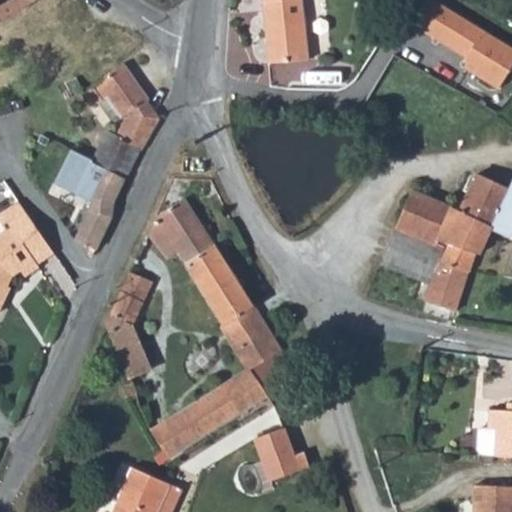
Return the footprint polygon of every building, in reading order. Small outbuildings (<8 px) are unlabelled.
[(0,0),(0,21),(1,21),(25,7),(35,0),(0,0)] [(62,0),(35,0),(25,7),(42,27),(52,22),(72,49),(96,83),(125,63),(80,2),(70,8),(62,0)] [(259,0),(265,64),(306,64),(305,31),(301,0),(259,0)] [(399,0),(392,12),(409,22),(415,13),(423,0),(399,0)] [(470,21),(436,0),(423,0),(415,13),(419,28),(438,41),(454,17),(467,25),(470,21)] [(419,28),(415,13),(409,22),(419,28)] [(481,28),(470,21),(467,25),(454,17),(438,41),(463,57),(481,28)] [(511,62),(511,48),(481,28),(463,57),(462,58),(465,69),(495,88),(511,62)] [(96,83),(85,90),(93,100),(97,99),(107,114),(127,115),(148,100),(125,63),(96,83)] [(70,77),(65,79),(72,93),(82,85),(70,77)] [(127,115),(117,135),(142,150),(159,122),(159,117),(148,100),(127,115)] [(95,160),(128,177),(142,150),(117,135),(110,132),(95,160)] [(95,160),(77,151),(63,181),(95,197),(92,206),(76,240),(96,250),(110,220),(115,201),(128,177),(95,160)] [(410,194),(378,266),(430,286),(439,263),(467,272),(474,254),(478,256),(489,232),(511,243),(511,241),(511,184),(508,192),(479,175),(464,202),(458,214),(410,194)] [(156,213),(146,232),(163,256),(175,251),(223,325),(218,327),(244,369),(151,425),(167,458),(268,397),(264,392),(250,368),(279,351),(251,306),(183,200),(156,213)] [(0,317),(1,318),(8,297),(5,295),(14,273),(20,271),(24,277),(38,268),(36,266),(54,254),(41,234),(19,202),(0,214),(0,231),(2,235),(0,235),(0,317)] [(430,286),(423,302),(450,311),(467,272),(439,263),(430,286)] [(511,269),(495,266),(493,277),(511,279),(511,269)] [(129,271),(103,328),(123,317),(125,321),(128,320),(149,281),(129,271)] [(511,279),(493,277),(492,293),(511,296),(511,279)] [(123,317),(103,328),(125,371),(145,362),(125,321),(123,317)] [(264,392),(288,377),(279,351),(250,368),(264,392)] [(133,377),(130,378),(119,385),(125,398),(140,391),(133,377)] [(467,455),(484,456),(511,457),(511,401),(500,401),(499,408),(477,406),(476,428),(469,427),(467,455)] [(281,426),(253,436),(268,476),(306,463),(302,450),(292,453),(281,426)] [(153,511),(166,484),(128,465),(105,511),(153,511)] [(166,484),(153,511),(168,511),(179,488),(166,484)] [(476,511),(511,511),(511,486),(471,484),(470,501),(477,500),(476,511)] [(470,501),(469,511),(476,511),(477,500),(470,501)]
